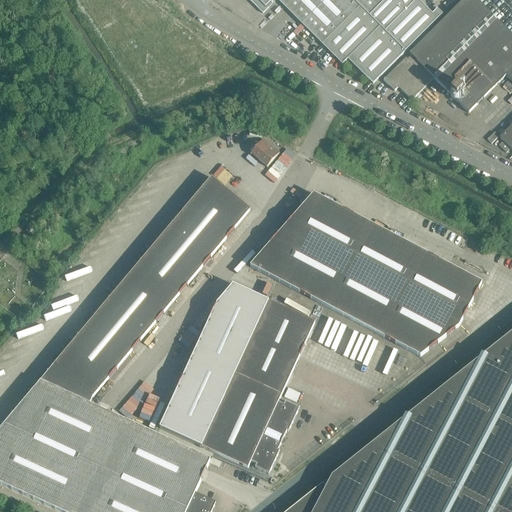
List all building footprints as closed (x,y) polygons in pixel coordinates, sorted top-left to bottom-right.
[(248,0),(263,14),(275,2),(282,9),(284,7),(322,44),(359,7),(367,16),(382,0),(248,0)] [(382,0),(367,16),(380,29),(383,32),(415,0),(382,0)] [(405,59),(384,80),(383,81),(394,92),(398,88),(411,101),(433,79),(468,114),(506,76),(511,82),(511,126),(500,139),(511,151),(511,36),(475,0),(464,0),(409,55),(411,56),(407,59),(405,59)] [(432,14),(418,0),(415,0),(383,32),(404,53),(442,15),(437,9),(432,14)] [(322,44),(328,50),(343,65),(343,64),(344,65),(349,60),(380,29),(367,16),(359,7),(322,44)] [(349,60),(356,67),(373,84),(404,53),(383,32),(380,29),(349,60)] [(251,154),(259,161),(267,168),(279,153),(271,146),(263,140),(251,154)] [(294,156),(285,151),(277,164),(286,170),(294,156)] [(215,174),(226,185),(234,177),(222,166),(215,174)] [(41,383),(90,405),(93,398),(251,212),(213,180),(41,383)] [(482,284),(452,268),(313,195),(250,267),(420,357),(458,327),(482,284)] [(217,305),(160,429),(248,469),(251,463),(256,465),(255,469),(269,475),(279,451),(278,451),(287,432),(288,433),(299,409),(285,403),(284,406),(278,403),(315,324),(233,286),(217,305)] [(511,511),(511,334),(288,511),(511,511)] [(0,430),(0,484),(56,510),(59,511),(211,511),(215,503),(195,494),(210,461),(90,405),(41,383),(0,430)] [(288,389),(286,395),(297,400),(300,393),(288,389)] [(213,459),(209,467),(214,470),(218,461),(213,459)]
